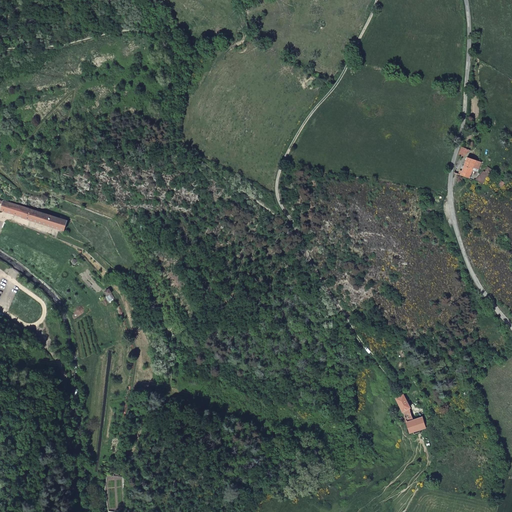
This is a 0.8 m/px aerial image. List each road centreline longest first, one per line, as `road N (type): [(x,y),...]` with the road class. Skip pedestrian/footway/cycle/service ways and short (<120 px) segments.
road 1 (residential): [(377,0),(343,73),(305,119),(273,181),(276,203),(359,340),(414,408)]
road 2 (track): [(293,225),(182,143),(176,127),(188,52),(173,33),(117,31),(0,49)]
road 3 (unclassified): [(464,0),(465,118),(450,174),(452,214),(471,272),(511,326)]
